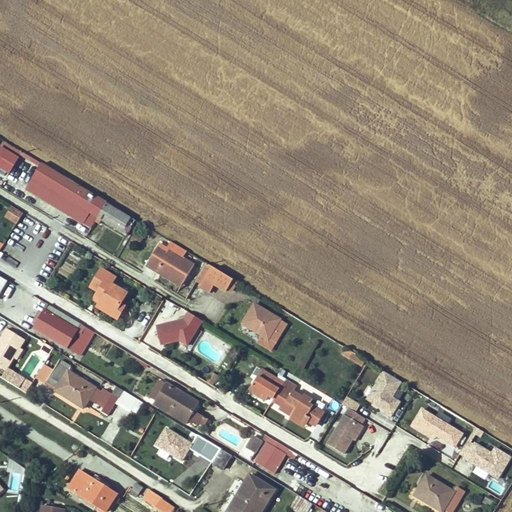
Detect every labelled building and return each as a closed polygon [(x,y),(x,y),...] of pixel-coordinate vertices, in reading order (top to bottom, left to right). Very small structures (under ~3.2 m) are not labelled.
[(0,167),(11,173),(21,155),(1,144),(0,145),(0,167)] [(92,229),(107,204),(42,164),(27,189),(92,229)] [(98,218),(127,236),(131,229),(126,226),(130,221),(131,218),(107,204),(98,218)] [(11,220),(18,209),(13,207),(7,217),(11,220)] [(18,224),(24,213),(18,209),(11,220),(18,224)] [(126,226),(131,229),(134,224),(130,221),(126,226)] [(195,265),(199,260),(172,243),(168,249),(195,265)] [(152,259),(186,279),(195,265),(168,249),(161,245),(152,259)] [(183,284),(186,279),(152,259),(147,266),(158,273),(161,270),(183,284)] [(202,286),(213,268),(207,264),(196,282),(202,286)] [(228,289),(234,280),(213,268),(202,286),(201,288),(210,293),(215,285),(227,291),(228,289)] [(99,304),(115,314),(121,305),(127,295),(111,285),(116,278),(102,269),(91,287),(99,293),(96,296),(102,300),(99,304)] [(158,273),(181,287),(183,284),(161,270),(158,273)] [(233,291),(238,283),(234,280),(228,289),(233,291)] [(121,305),(115,314),(99,304),(97,308),(117,321),(125,307),(121,305)] [(280,320),(255,305),(242,324),(261,336),(257,342),(271,350),(280,335),(273,331),(280,320)] [(95,333),(49,306),(35,328),(77,353),(86,337),(91,340),(95,333)] [(195,336),(204,322),(187,312),(178,326),(195,336)] [(280,335),(287,324),(280,320),(273,331),(280,335)] [(26,342),(8,330),(0,342),(0,368),(6,372),(15,359),(13,359),(19,349),(20,350),(26,342)] [(51,354),(54,349),(45,344),(42,349),(51,354)] [(353,352),(346,348),(343,353),(350,357),(353,352)] [(23,352),(19,349),(13,359),(17,361),(23,352)] [(364,359),(353,352),(350,357),(361,364),(364,359)] [(56,391),(56,392),(79,407),(85,397),(89,400),(89,399),(95,402),(97,400),(102,392),(69,372),(71,368),(60,361),(46,384),(56,391)] [(28,392),(33,379),(8,369),(3,382),(28,392)] [(272,386),(277,379),(263,370),(258,377),(272,386)] [(391,417),(401,401),(393,396),(402,382),(383,370),(363,400),(391,417)] [(216,387),(222,379),(212,372),(206,380),(216,387)] [(291,408),(295,411),(294,413),(304,420),(307,416),(313,407),(309,405),(312,401),(304,396),(302,398),(293,392),(294,390),(285,384),(277,379),(272,386),(258,377),(249,391),(265,402),(270,395),(275,398),(273,401),(282,406),(280,409),(287,414),(290,410),(291,408)] [(150,398),(157,402),(167,384),(161,380),(150,398)] [(285,384),(294,390),(297,386),(287,381),(285,384)] [(194,411),(202,416),(207,408),(167,384),(157,402),(188,421),(194,411)] [(97,400),(106,405),(113,394),(104,389),(102,392),(97,400)] [(113,394),(106,405),(102,413),(107,417),(122,393),(116,389),(113,394)] [(117,404),(136,413),(142,400),(124,391),(117,404)] [(85,397),(79,407),(83,409),(89,400),(85,397)] [(188,421),(157,402),(154,405),(186,425),(188,421)] [(304,420),(294,413),(290,418),(304,428),(310,421),(315,424),(322,414),(313,407),(307,416),(304,420)] [(454,450),(464,432),(420,408),(410,426),(454,450)] [(362,425),(366,419),(350,409),(328,445),(344,455),(353,440),(362,425)] [(194,411),(188,421),(196,426),(202,416),(194,411)] [(380,452),(389,431),(370,422),(360,443),(380,452)] [(364,427),(362,425),(353,440),(356,441),(364,427)] [(191,450),(213,463),(221,450),(200,437),(191,450)] [(255,453),(262,442),(254,437),(247,448),(255,453)] [(270,438),(255,463),(274,475),(289,450),(270,438)] [(473,468),(497,482),(511,456),(494,446),(491,451),(471,440),(454,469),(468,477),(473,468)] [(223,470),(232,456),(221,450),(213,463),(223,470)] [(106,511),(118,495),(108,489),(99,483),(80,471),(69,488),(105,511),(106,511)] [(250,475),(227,511),(261,511),(274,490),(250,475)] [(442,511),(444,510),(447,511),(452,511),(465,492),(456,487),(453,492),(426,477),(415,495),(441,511),(442,511)] [(99,483),(108,489),(110,486),(101,480),(99,483)] [(161,500),(162,499),(149,490),(143,499),(162,511),(171,511),(174,509),(161,500)] [(301,511),(303,511),(309,502),(298,496),(292,506),(301,511)] [(487,497),(482,503),(491,509),(496,502),(487,497)]
